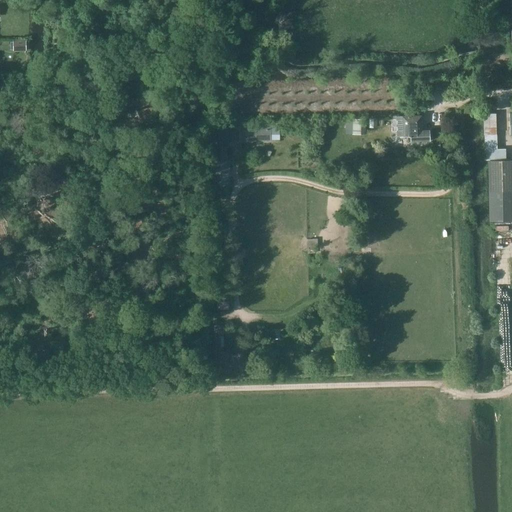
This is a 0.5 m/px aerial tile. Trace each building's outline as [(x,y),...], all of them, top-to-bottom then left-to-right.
[(0,4),(0,17),(12,17),(11,4),(0,4)] [(12,50),(25,50),(25,39),(12,39),(12,50)] [(404,117),(397,117),(397,137),(404,137),(409,136),(409,137),(411,137),(412,141),(429,141),(431,139),(430,131),(423,131),(423,116),(404,117)] [(366,135),(366,119),(353,119),(353,135),(366,135)] [(239,142),(279,141),(278,122),(239,123),(239,142)] [(215,147),(211,148),(211,162),(227,162),(226,125),(214,126),(215,147)] [(495,150),(484,150),(484,161),(505,161),(505,150),(495,150)] [(230,177),(211,177),(211,187),(231,187),(230,177)] [(224,351),(223,336),(224,336),(223,324),(214,324),(216,369),(220,369),(221,373),(231,372),(231,368),(239,368),(247,367),(246,349),(236,350),(236,356),(231,357),(230,350),(224,351)]
